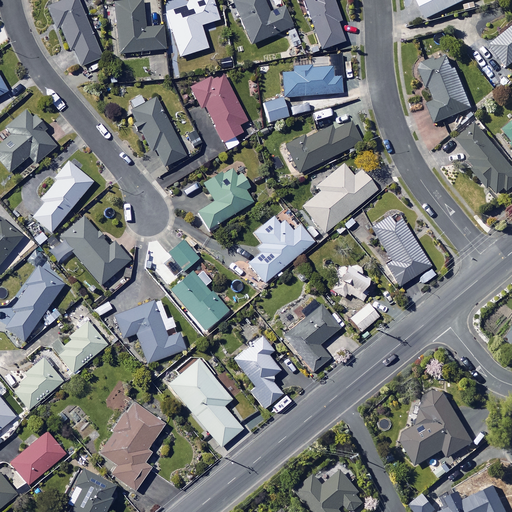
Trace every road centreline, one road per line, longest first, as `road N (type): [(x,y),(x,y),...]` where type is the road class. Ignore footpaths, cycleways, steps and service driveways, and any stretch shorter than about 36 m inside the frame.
road 1 (tertiary): [(438,312),(193,511)]
road 2 (residential): [(377,0),(392,124),(420,180),(492,268)]
road 3 (residential): [(8,0),(36,65),(136,189),(146,213)]
